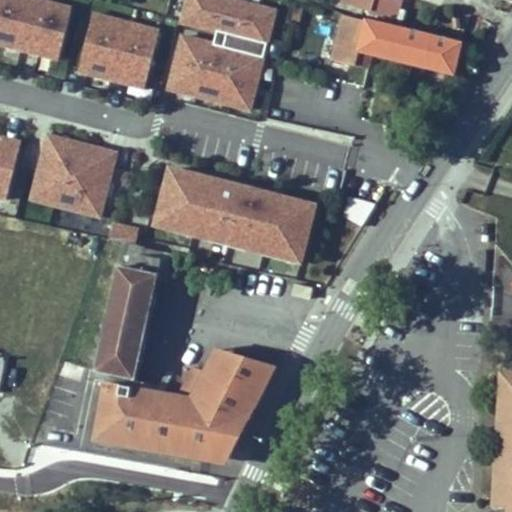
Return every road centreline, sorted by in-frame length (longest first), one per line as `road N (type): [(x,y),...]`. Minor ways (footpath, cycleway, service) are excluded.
road 1 (secondary): [(425,186),(290,411),(247,500)]
road 2 (residential): [(425,186),(456,250),(453,444),(432,511)]
road 3 (residential): [(0,483),(45,482),(72,468),(247,500)]
road 4 (secondary): [(511,55),(425,186)]
